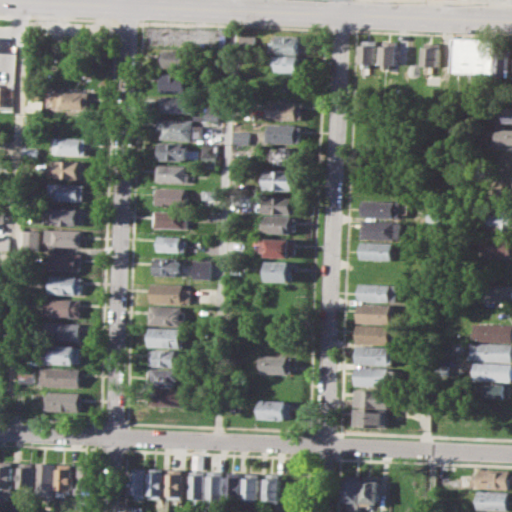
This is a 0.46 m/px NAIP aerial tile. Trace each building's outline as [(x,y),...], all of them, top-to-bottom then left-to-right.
[(282,34),(310,35),(310,54),(281,53),(281,47),(277,47),(277,38),(282,38),(282,34)] [(256,36),(243,36),(243,46),(256,46),(256,36)] [(454,36),(495,38),(493,74),(452,72),(454,36)] [(365,40),(381,40),(380,64),(364,64),(365,40)] [(385,40),(400,41),(399,64),(384,63),(385,40)] [(426,45),(442,46),(442,67),(425,66),(426,45)] [(498,45),(511,45),(511,76),(497,75),(498,45)] [(164,50),(194,51),(194,68),(164,67),(164,50)] [(280,55),(304,56),(304,71),(280,71),(280,55)] [(168,72),(194,73),(193,94),(168,93),(168,89),(162,89),(163,77),(168,77),(168,72)] [(55,90),(93,91),(92,107),(55,106),(55,90)] [(163,96),(203,97),(203,112),(166,111),(166,104),(163,104),(163,96)] [(30,100),(44,101),(44,113),(29,112),(30,100)] [(272,100),(306,102),(305,120),(267,119),(267,107),(272,107),(272,100)] [(209,103),(223,103),(223,120),(199,119),(199,115),(209,115),(209,103)] [(488,106),(511,107),(511,121),(487,120),(488,106)] [(161,118),(197,120),(197,124),(207,124),(206,139),(164,138),(165,130),(161,129),(161,118)] [(273,124),(304,125),(304,143),(268,142),(269,129),(272,129),(273,124)] [(492,128),(511,128),(511,142),(491,142),(492,128)] [(237,131),(253,131),(252,144),(237,143),(237,131)] [(55,136),(90,137),(89,154),(54,153),(55,136)] [(162,142),(187,143),(187,147),(193,147),(192,150),(203,150),(202,159),(161,157),(162,142)] [(205,143),(221,144),(220,167),(204,167),(205,143)] [(271,147),(305,148),(305,164),(277,163),(277,156),(271,156),(271,147)] [(54,159),(89,161),(89,179),(61,178),(61,168),(54,168),(54,159)] [(160,164),(191,165),(190,183),(159,181),(160,164)] [(268,169),(300,170),(299,189),(267,188),(268,169)] [(51,182),(88,183),(87,201),(58,200),(58,193),(50,193),(51,182)] [(158,187),(193,188),(193,206),(158,205),(158,187)] [(209,189),(222,189),(222,204),(208,204),(209,189)] [(265,195),(301,196),(300,210),(295,210),(295,214),(265,213),(265,195)] [(365,199),(403,200),(402,217),(364,215),(365,199)] [(0,204),(9,206),(7,222),(0,221),(0,204)] [(47,208),(88,210),(87,224),(46,223),(47,208)] [(157,211),(189,212),(189,218),(194,218),(193,228),(156,227),(157,211)] [(485,211),(511,212),(511,228),(484,226),(485,211)] [(269,215),(300,216),(300,233),(264,232),(264,219),(269,219),(269,215)] [(365,219),(404,220),(403,239),(364,237),(365,219)] [(26,229),(43,229),(42,249),(26,249),(26,229)] [(47,229),(85,230),(85,246),(52,245),(52,241),(47,241),(47,229)] [(162,234),(185,236),(185,240),(191,240),(191,253),(161,252),(162,234)] [(0,236),(12,236),(12,249),(0,248),(0,236)] [(264,237),(300,238),(299,257),(270,256),(270,250),(264,250),(264,237)] [(482,237),(511,237),(511,257),(481,256),(482,237)] [(363,241),(396,242),(396,259),(362,258),(363,241)] [(51,252),(84,253),(84,270),(50,269),(51,252)] [(157,256),(183,258),(183,261),(188,262),(187,275),(156,274),(157,256)] [(198,259),(217,260),(216,278),(197,277),(198,259)] [(271,261),(299,262),(299,282),(271,281),(271,261)] [(53,274),(84,276),(83,293),(47,292),(48,280),(53,280),(53,274)] [(156,282),(187,284),(187,289),(195,290),(194,304),(155,302),(156,282)] [(362,282),(401,283),(400,301),(361,299),(362,282)] [(484,283),(511,284),(511,301),(483,301),(484,283)] [(41,298),(84,299),(84,318),(46,316),(47,307),(41,306),(41,298)] [(360,303),(396,304),(395,322),(359,321),(360,303)] [(154,305),(188,307),(187,325),(153,323),(154,305)] [(45,321),(83,323),(83,340),(45,339),(45,321)] [(476,322),(511,322),(511,339),(476,339),(476,322)] [(360,323),(394,325),(393,344),(359,342),(360,323)] [(152,326),(186,328),(185,332),(190,332),(189,347),(151,345),(152,326)] [(473,342),(511,343),(511,360),(473,359),(473,342)] [(49,344),(83,346),(82,365),(48,363),(49,344)] [(359,346),(394,347),(393,364),(358,363),(359,346)] [(154,349),(180,351),(180,367),(153,366),(154,349)] [(261,355),(296,356),(295,373),(264,372),(264,366),(261,366),(261,355)] [(476,362),(511,363),(511,380),(475,379),(476,362)] [(438,364),(449,364),(448,377),(438,376),(438,364)] [(21,367),(36,367),(36,381),(21,380),(21,367)] [(358,367),(393,368),(392,386),(358,384),(358,367)] [(42,368),(84,370),(83,387),(41,386),(42,368)] [(150,368),(184,370),(184,381),(177,380),(177,387),(149,385),(150,368)] [(262,376),(295,378),(295,396),(261,395),(262,376)] [(478,383),(511,384),(510,398),(478,396),(478,383)] [(356,388),(392,390),(392,406),(356,405),(356,388)] [(155,389),(188,390),(188,405),(155,404),(155,389)] [(49,391),(81,392),(81,412),(44,411),(45,395),(49,395),(49,391)] [(263,400),(295,401),(294,419),(262,418),(263,400)] [(356,408),(390,409),(389,427),(355,426),(356,408)] [(194,454),(194,470),(190,470),(189,497),(194,497),(194,506),(206,507),(207,454),(194,454)] [(0,460),(0,500),(8,500),(8,495),(13,495),(14,461),(0,460)] [(38,461),(37,493),(54,494),(55,462),(38,461)] [(20,462),(19,489),(34,489),(35,462),(20,462)] [(59,464),(57,495),(66,495),(66,489),(73,489),(74,464),(59,464)] [(77,465),(97,466),(96,495),(76,494),(77,465)] [(132,467),(147,467),(147,498),(135,497),(135,492),(132,492),(132,467)] [(151,467),(150,497),(164,498),(165,467),(151,467)] [(169,468),(168,498),(183,498),(184,468),(169,468)] [(480,469),(511,470),(511,488),(471,486),(471,473),(480,473),(480,469)] [(210,470),(209,502),(224,503),(225,470),(210,470)] [(228,471),(228,501),(243,502),(244,471),(228,471)] [(247,472),(246,501),(257,502),(257,499),(261,499),(262,472),(247,472)] [(267,473),(266,502),(282,502),(282,473),(267,473)] [(347,475),(362,475),(360,509),(350,508),(350,501),(346,501),(347,475)] [(364,475),(363,505),(376,505),(376,502),(381,502),(382,476),(364,475)] [(479,490),(511,492),(510,510),(478,509),(479,490)]
